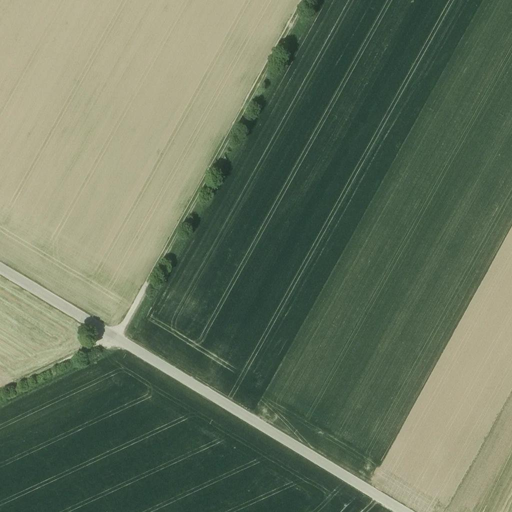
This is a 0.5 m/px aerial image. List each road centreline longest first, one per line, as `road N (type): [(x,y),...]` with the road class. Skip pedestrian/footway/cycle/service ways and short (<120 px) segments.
road 1 (track): [(304,0),(125,323),(0,391)]
road 2 (unclassified): [(395,511),(0,269)]
